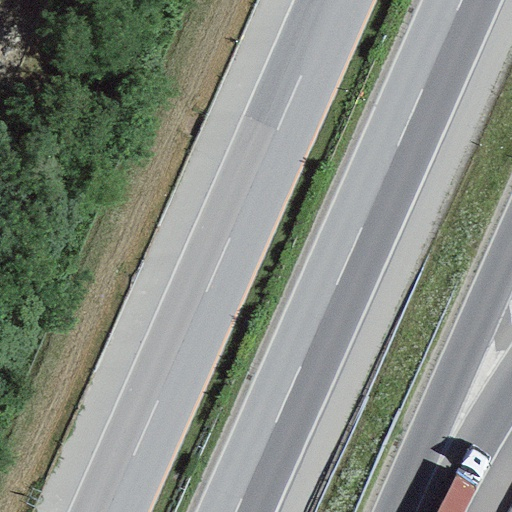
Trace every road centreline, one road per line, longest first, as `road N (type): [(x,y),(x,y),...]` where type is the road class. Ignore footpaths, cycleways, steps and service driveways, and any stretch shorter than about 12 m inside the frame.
road 1 (motorway): [(233,511),(459,0)]
road 2 (motorway): [(331,0),(105,511)]
road 3 (motorway): [(389,511),(511,234)]
road 4 (motorway): [(440,511),(511,383)]
